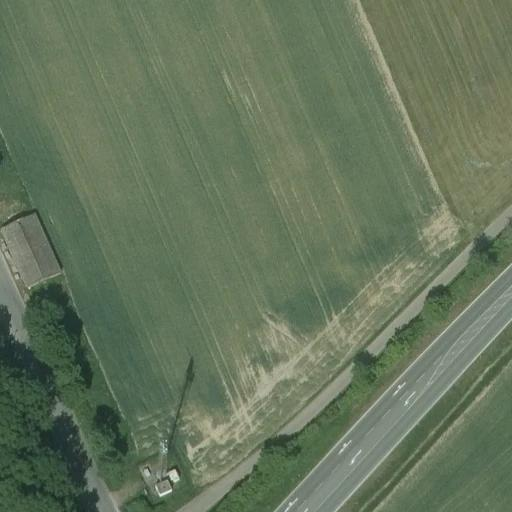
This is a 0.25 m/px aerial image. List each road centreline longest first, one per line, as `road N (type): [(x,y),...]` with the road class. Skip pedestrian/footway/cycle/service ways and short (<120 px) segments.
road 1 (primary): [(511,296),(311,511)]
road 2 (unclassified): [(106,511),(0,283)]
